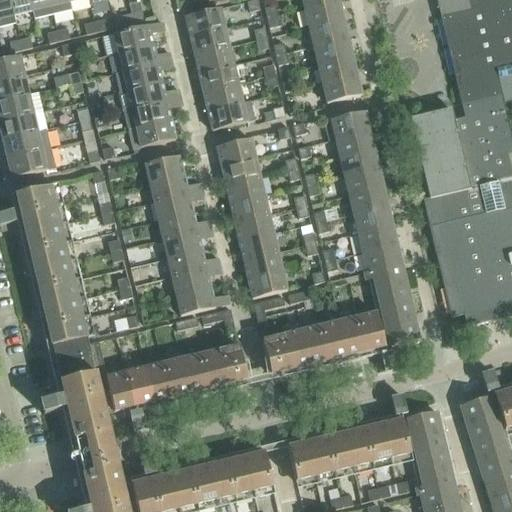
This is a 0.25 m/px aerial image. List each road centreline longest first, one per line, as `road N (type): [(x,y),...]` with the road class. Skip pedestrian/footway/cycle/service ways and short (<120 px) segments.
road 1 (residential): [(267,419),(159,0)]
road 2 (residential): [(446,375),(355,0)]
road 3 (residential): [(24,480),(267,419)]
road 4 (residential): [(267,419),(446,375)]
road 5 (residential): [(446,375),(480,511)]
